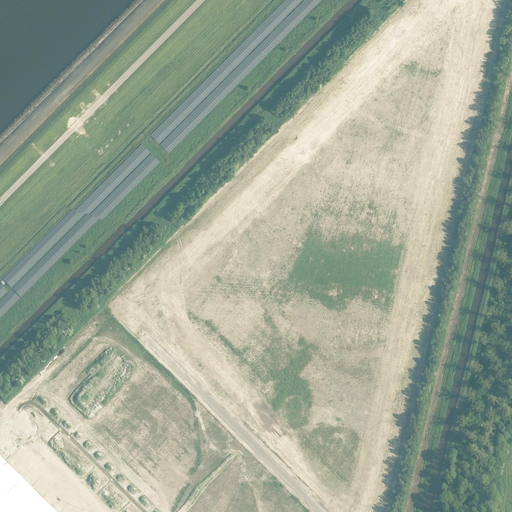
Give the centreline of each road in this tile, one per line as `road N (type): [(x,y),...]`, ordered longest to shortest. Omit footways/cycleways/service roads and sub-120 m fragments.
road 1 (tertiary): [(0,201),(200,0)]
road 2 (unclassified): [(317,511),(147,341)]
